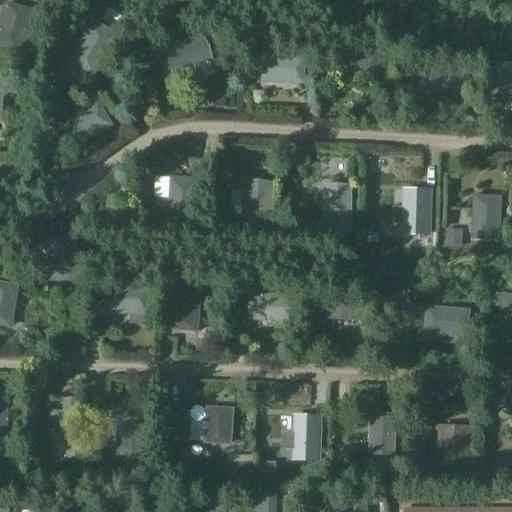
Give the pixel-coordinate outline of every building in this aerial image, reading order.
[(0,49),(23,56),(35,13),(6,4),(0,25),(0,49)] [(93,80),(119,36),(92,20),(66,64),(93,80)] [(170,79),(213,61),(202,35),(159,53),(162,67),(170,79)] [(338,86),(382,80),(379,51),(335,57),(338,86)] [(262,55),(260,83),(303,86),(305,58),(262,55)] [(500,95),(511,93),(511,61),(496,64),(500,95)] [(423,97),(467,91),(462,63),(419,69),(423,97)] [(73,150),(112,128),(97,102),(58,124),(73,150)] [(178,230),(194,232),(194,224),(196,224),(199,179),(170,177),(167,223),(179,223),(178,230)] [(274,183),(243,182),(240,229),(256,232),(271,231),(274,183)] [(430,183),(400,182),(398,233),(428,234),(430,183)] [(352,186),(322,186),(322,233),(338,235),(352,233),(352,186)] [(502,197),(473,196),(470,240),(500,242),(502,197)] [(78,237),(47,239),(49,284),(80,282),(78,237)] [(0,327),(12,329),(18,286),(0,283),(0,327)] [(105,286),(104,315),(149,317),(151,288),(105,286)] [(171,288),(168,331),(197,333),(200,290),(171,288)] [(287,323),(288,296),(249,294),(248,321),(287,323)] [(319,305),(318,321),(368,323),(369,307),(319,305)] [(466,341),(469,312),(426,308),(423,336),(466,341)] [(76,440),(78,401),(70,398),(63,400),(61,425),(55,425),(55,433),(61,434),(60,439),(68,442),(76,440)] [(206,408),(204,445),(230,446),(233,410),(206,408)] [(394,457),(396,415),(370,413),(368,455),(394,457)] [(321,415),(293,414),(290,461),(319,462),(321,415)] [(117,427),(118,472),(147,472),(146,427),(117,427)] [(469,469),(471,428),(438,427),(437,468),(469,469)] [(203,456),(202,437),(189,438),(190,457),(203,456)] [(366,511),(364,497),(323,505),(324,511),(366,511)] [(203,499),(203,511),(223,511),(224,503),(217,503),(217,499),(203,499)]
